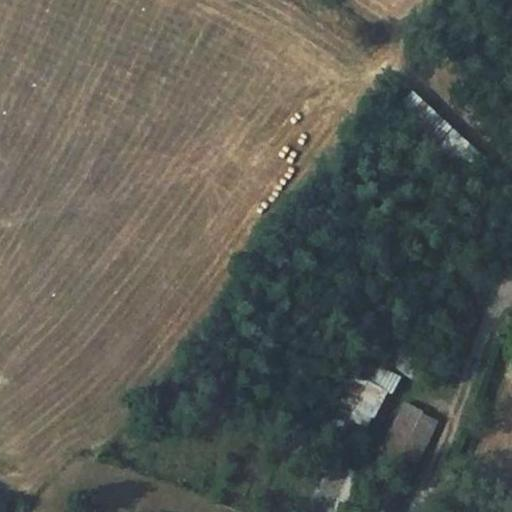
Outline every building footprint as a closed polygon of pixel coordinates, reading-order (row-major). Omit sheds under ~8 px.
[(413,96),(393,117),(466,185),(485,165),(413,96)] [(363,441),(392,374),(374,366),(365,386),(343,376),(323,424),(363,441)] [(383,453),(416,469),(438,424),(406,408),(383,453)] [(285,473),(297,477),(308,451),(296,446),(285,473)] [(323,511),(343,511),(352,489),(357,473),(326,462),(310,507),(323,511)] [(360,511),(366,494),(352,489),(343,511),(360,511)]
